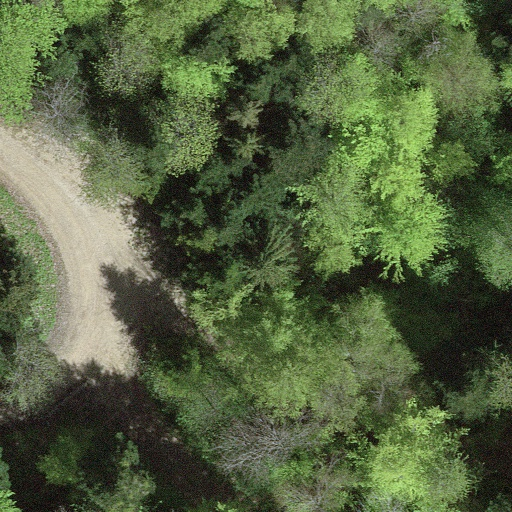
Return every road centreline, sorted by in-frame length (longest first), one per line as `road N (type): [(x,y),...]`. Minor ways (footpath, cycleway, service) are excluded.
road 1 (track): [(80,238),(268,386),(358,428),(511,460)]
road 2 (track): [(0,158),(80,238),(97,285),(88,332),(72,361),(0,408)]
road 3 (track): [(72,361),(221,511)]
